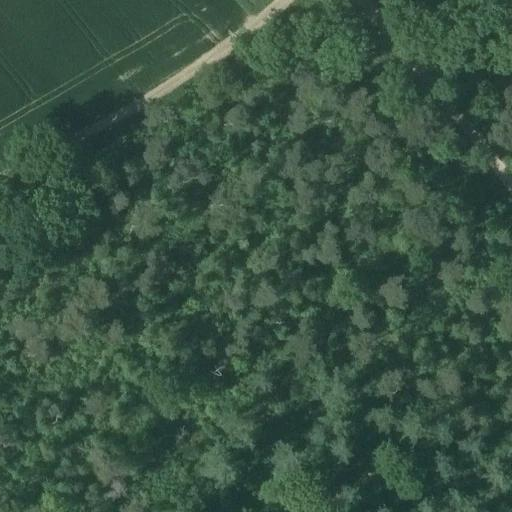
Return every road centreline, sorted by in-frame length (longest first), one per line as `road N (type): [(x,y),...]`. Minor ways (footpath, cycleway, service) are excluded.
road 1 (track): [(0,198),(241,41),(285,0)]
road 2 (track): [(511,188),(365,0)]
